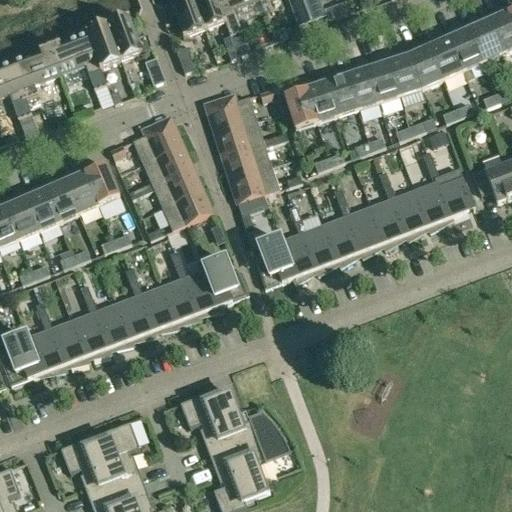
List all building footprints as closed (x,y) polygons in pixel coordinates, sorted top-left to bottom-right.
[(171,6),(178,25),(184,41),(183,41),(183,42),(205,34),(192,0),(183,0),(169,5),(170,7),(171,6)] [(215,0),(192,0),(205,34),(225,26),(215,0)] [(215,0),(225,26),(230,40),(243,35),(235,13),(260,3),(258,0),(215,0)] [(503,59),(511,54),(511,25),(508,17),(488,26),(503,59)] [(129,22),(130,22),(129,21),(108,29),(122,66),(143,57),(143,56),(142,56),(129,22)] [(488,26),(468,34),(483,67),(503,59),(488,26)] [(108,29),(87,37),(101,73),(122,66),(108,29)] [(471,72),(483,67),(468,34),(448,43),(463,76),(467,84),(475,81),(471,72)] [(101,73),(87,37),(86,37),(87,38),(60,48),(59,47),(49,51),(60,79),(85,70),(95,96),(108,91),(101,73)] [(448,43),(428,52),(443,85),(463,76),(448,43)] [(40,56),(12,67),(25,102),(38,97),(35,89),(60,79),(49,51),(39,55),(40,56)] [(176,55),(185,78),(197,74),(188,51),(176,55)] [(234,51),(227,54),(231,65),(238,62),(234,51)] [(422,94),(443,85),(428,52),(409,61),(422,94)] [(400,101),(422,94),(409,61),(389,67),(400,101)] [(166,85),(157,62),(145,67),(154,90),(166,85)] [(31,119),(25,102),(12,67),(0,71),(0,102),(9,99),(19,124),(31,119)] [(389,67),(368,74),(379,108),(400,101),(389,67)] [(359,115),(379,108),(368,74),(348,80),(359,115)] [(338,121),(359,115),(348,80),(327,87),(338,121)] [(317,128),(338,121),(327,87),(306,94),(317,128)] [(497,98),(500,108),(511,103),(511,97),(510,93),(497,98)] [(317,128),(306,94),(285,101),(296,135),(317,128)] [(118,95),(110,98),(115,109),(122,106),(118,95)] [(272,95),(260,99),(263,107),(275,103),(272,95)] [(500,108),(497,98),(483,103),(487,113),(500,108)] [(249,102),(238,106),(208,115),(215,139),(257,126),(249,102)] [(456,113),(460,123),(473,118),(470,108),(456,113)] [(460,123),(456,113),(442,119),(446,128),(460,123)] [(265,148),(263,144),(257,126),(215,139),(223,162),(265,148)] [(409,131),(413,141),(426,136),(423,126),(409,131)] [(133,146),(143,169),(183,151),(173,128),(133,146)] [(413,141),(409,131),(395,137),(399,146),(413,141)] [(275,140),(277,149),(289,145),(286,136),(275,140)] [(230,185),(272,171),(266,152),(277,149),(275,140),(263,144),(265,148),(223,162),(230,185)] [(368,147),(372,156),(386,151),(382,142),(368,147)] [(372,156),(368,147),(355,152),(358,162),(372,156)] [(126,159),(122,151),(111,156),(115,164),(126,159)] [(193,173),(183,151),(143,169),(151,187),(140,192),(143,199),(154,195),(153,191),(193,173)] [(328,162),(331,172),(345,167),(341,157),(328,162)] [(428,173),(435,171),(430,157),(423,159),(428,173)] [(331,172),(328,162),(314,168),(318,177),(331,172)] [(511,202),(511,183),(505,165),(472,177),(481,200),(493,196),(497,208),(511,202)] [(85,178),(99,211),(120,202),(106,169),(85,178)] [(230,185),(238,209),(280,195),(272,171),(230,185)] [(437,186),(452,223),(475,215),(459,173),(439,181),(435,171),(428,173),(433,187),(437,186)] [(203,195),(193,173),(153,191),(154,195),(162,213),(203,195)] [(379,179),(384,192),(391,189),(386,176),(379,179)] [(99,211),(85,178),(65,186),(79,219),(99,211)] [(300,180),(286,185),(289,192),(302,188),(300,180)] [(45,195),(59,228),(79,219),(65,186),(45,195)] [(429,232),(452,223),(437,186),(433,187),(415,195),(429,232)] [(388,205),(370,212),(384,249),(407,241),(392,203),(396,202),(391,189),(384,192),(388,205)] [(129,197),(132,204),(143,199),(140,192),(129,197)] [(339,209),(346,206),(341,193),(334,196),(339,209)] [(45,195),(25,204),(39,237),(59,228),(45,195)] [(173,236),(213,218),(203,195),(162,213),(173,236)] [(415,195),(396,202),(392,203),(407,241),(429,232),(415,195)] [(19,245),(39,237),(25,204),(5,212),(19,245)] [(344,222),(325,229),(339,266),(362,258),(348,220),(351,219),(346,206),(339,209),(344,222)] [(294,226),(301,223),(296,210),(289,213),(294,226)] [(0,253),(19,245),(5,212),(0,214),(0,253)] [(370,212),(351,219),(348,220),(362,258),(384,249),(370,212)] [(249,218),(241,220),(246,233),(253,231),(249,218)] [(280,242),(279,242),(295,283),(317,275),(303,237),(306,236),(301,223),(294,226),(299,239),(282,245),(280,242)] [(223,242),(218,229),(210,232),(216,245),(223,242)] [(325,229),(306,236),(303,237),(317,275),(339,266),(325,229)] [(161,233),(147,238),(151,246),(164,240),(161,233)] [(128,238),(114,244),(118,253),(132,248),(128,238)] [(263,265),(257,268),(265,294),(295,283),(279,242),(258,250),(263,265)] [(118,253),(114,244),(101,249),(105,258),(118,253)] [(73,259),(77,269),(91,264),(87,254),(73,259)] [(170,258),(175,271),(182,269),(177,256),(170,258)] [(77,269),(73,259),(60,264),(64,274),(77,269)] [(204,271),(220,312),(249,301),(238,275),(231,277),(225,262),(204,271)] [(187,281),(182,269),(175,271),(180,284),(183,283),(198,320),(220,312),(204,271),(203,271),(205,275),(187,281)] [(33,275),(36,285),(50,279),(46,270),(33,275)] [(130,288),(138,286),(133,273),(125,276),(130,288)] [(36,285),(33,275),(19,280),(23,290),(36,285)] [(161,291),(175,329),(198,320),(183,283),(180,284),(161,291)] [(143,299),(138,286),(130,288),(135,301),(139,300),(153,337),(175,329),(161,291),(143,299)] [(85,306),(93,303),(88,290),(80,293),(85,306)] [(130,346),(153,337),(139,300),(135,301),(116,309),(130,346)] [(98,316),(93,303),(85,306),(90,318),(94,317),(108,354),(130,346),(116,309),(98,316)] [(40,323),(48,320),(43,307),(36,310),(40,323)] [(71,326),(86,363),(108,354),(94,317),(90,318),(71,326)] [(71,326),(53,333),(48,320),(40,323),(45,336),(49,334),(63,372),(86,363),(71,326)] [(26,339),(25,339),(41,380),(63,372),(49,334),(45,336),(28,342),(26,339)] [(41,380),(25,339),(4,347),(9,362),(1,365),(11,391),(41,380)] [(218,401),(237,451),(256,501),(270,496),(258,466),(264,464),(265,468),(291,458),(288,451),(285,446),(283,441),(280,437),(277,433),(273,428),(270,424),(266,420),(262,416),(248,422),(249,426),(244,428),(232,396),(218,401)] [(200,435),(210,461),(237,451),(218,401),(207,406),(204,399),(181,409),(190,434),(201,430),(203,434),(200,435)] [(98,447),(117,497),(144,487),(134,460),(131,461),(129,457),(140,453),(130,428),(107,437),(109,443),(98,447)] [(117,497),(98,447),(87,451),(85,445),(61,454),(70,479),(81,475),(83,480),(80,481),(90,507),(117,497)] [(256,501),(237,451),(210,461),(220,488),(223,487),(224,492),(214,496),(219,511),(246,511),(247,511),(245,505),(256,501)] [(0,511),(16,511),(14,506),(11,507),(10,502),(20,498),(11,473),(0,477),(0,511)] [(153,511),(144,487),(117,497),(122,511),(153,511)] [(122,511),(117,497),(90,507),(92,511),(122,511)]
